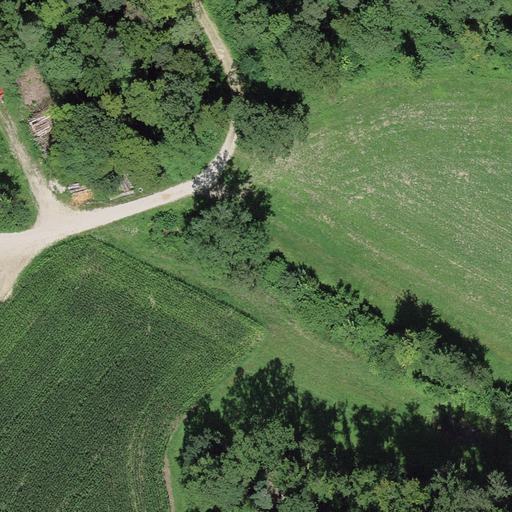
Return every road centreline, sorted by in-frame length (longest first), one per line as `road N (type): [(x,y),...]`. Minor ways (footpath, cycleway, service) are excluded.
road 1 (track): [(39,234),(198,183),(217,156),(233,131),(228,85),(199,0)]
road 2 (track): [(198,183),(511,362)]
